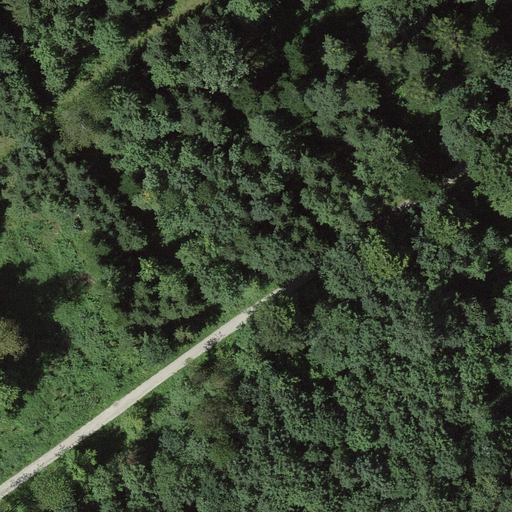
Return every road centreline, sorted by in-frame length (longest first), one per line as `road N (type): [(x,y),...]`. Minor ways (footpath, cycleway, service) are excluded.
road 1 (track): [(0,494),(511,130)]
road 2 (track): [(254,2),(118,53),(0,152)]
